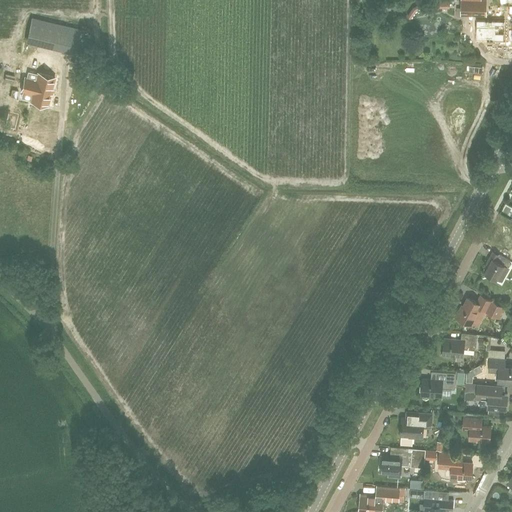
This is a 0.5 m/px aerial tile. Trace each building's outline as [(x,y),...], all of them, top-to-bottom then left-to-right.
[(461,0),(461,14),(481,15),(486,15),(486,0),(461,0)] [(416,9),(418,8),(424,7),(428,6),(427,3),(417,4),(413,7),(407,16),(410,18),(416,9)] [(31,17),(26,39),(72,49),(75,37),(77,27),(31,17)] [(504,21),(476,20),(476,34),(476,39),(476,40),(483,40),(504,40),(504,21)] [(31,101),(30,102),(47,106),(55,77),(38,73),(37,74),(36,80),(26,78),(24,77),(21,91),(23,91),(32,94),(31,101)] [(47,146),(52,121),(44,119),(46,108),(40,107),(38,115),(33,114),(28,143),(47,146)] [(3,125),(0,137),(12,140),(15,128),(17,116),(5,114),(3,125)] [(511,228),(507,226),(502,236),(511,241),(511,228)] [(511,241),(502,236),(496,246),(504,250),(507,252),(505,256),(511,259),(511,241)] [(489,265),(485,272),(496,278),(499,273),(504,276),(509,267),(506,266),(509,260),(493,251),(486,263),(489,265)] [(497,318),(503,307),(481,295),(477,303),(468,298),(462,309),(460,308),(456,316),(471,325),(480,308),(497,318)] [(462,357),(463,349),(474,350),(476,334),(461,333),(460,341),(443,339),(442,354),(462,357)] [(505,350),(490,349),(491,336),(487,335),(485,357),(489,357),(504,358),(505,350)] [(489,357),(488,373),(498,373),(497,382),(503,382),(511,382),(511,367),(505,367),(506,359),(504,358),(489,357)] [(465,382),(472,383),(473,376),(483,370),(480,365),(466,372),(465,382)] [(440,396),(441,388),(455,389),(456,374),(430,372),(430,380),(422,379),(420,395),(440,396)] [(465,382),(464,399),(475,400),(487,401),(487,407),(488,407),(490,407),(499,408),(506,408),(507,400),(507,394),(504,394),(502,394),(502,385),(472,383),(465,382)] [(432,414),(416,412),(407,412),(406,418),(401,418),(400,436),(401,436),(413,437),(422,438),(423,428),(430,429),(432,414)] [(464,417),(463,427),(470,427),(469,440),(489,441),(490,426),(482,426),(482,419),(477,418),(464,417)] [(413,437),(401,436),(400,443),(412,444),(413,437)] [(381,456),(379,472),(387,473),(387,477),(398,478),(399,478),(400,466),(407,466),(407,465),(424,466),(425,459),(426,449),(400,448),(390,447),(390,457),(381,456)] [(425,459),(436,460),(436,450),(426,449),(425,459)] [(463,462),(463,455),(440,453),(438,468),(451,469),(451,476),(471,478),(472,468),(472,463),(463,462)] [(422,489),(423,479),(410,478),(409,488),(422,489)] [(360,495),(358,511),(381,511),(382,499),(403,501),(404,488),(397,487),(376,485),(376,496),(360,495)] [(408,497),(423,499),(424,489),(422,489),(409,488),(408,497)] [(453,501),(448,500),(449,492),(424,489),(423,499),(422,510),(421,510),(420,511),(446,511),(447,509),(453,509),(453,503),(453,501)]
